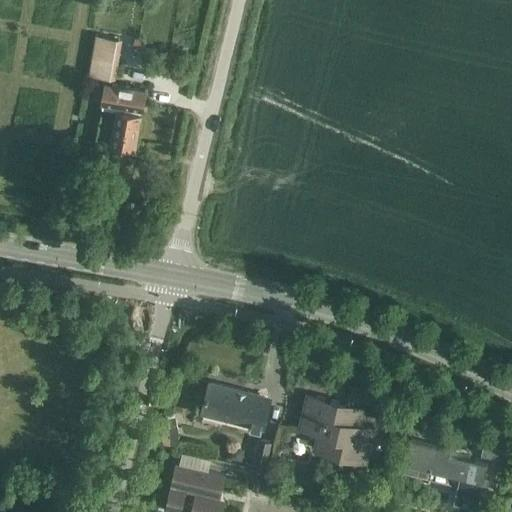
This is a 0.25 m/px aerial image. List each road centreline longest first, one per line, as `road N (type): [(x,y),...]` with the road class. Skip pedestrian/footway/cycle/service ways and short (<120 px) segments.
road 1 (tertiary): [(511,391),(319,308),(170,275)]
road 2 (unclassified): [(170,275),(239,0)]
road 3 (unclassified): [(111,511),(170,275)]
road 4 (tertiary): [(170,275),(0,245)]
